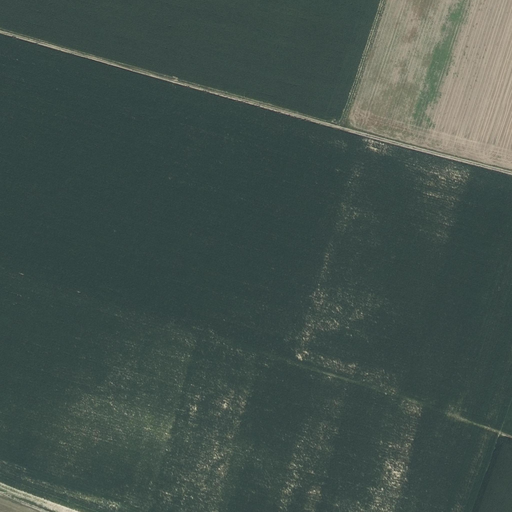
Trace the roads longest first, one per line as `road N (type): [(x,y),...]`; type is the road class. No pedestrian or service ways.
road 1 (track): [(511,173),(0,33)]
road 2 (track): [(383,0),(341,128)]
